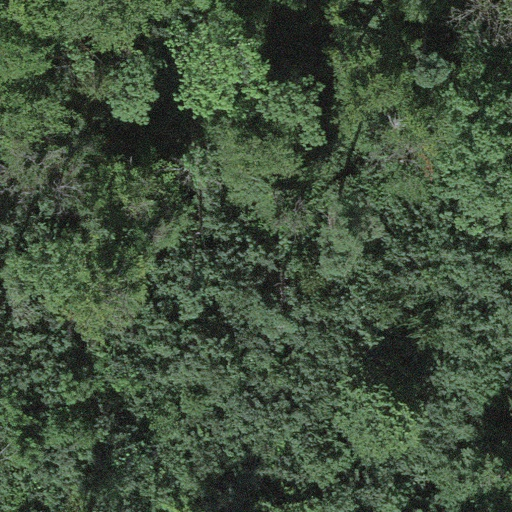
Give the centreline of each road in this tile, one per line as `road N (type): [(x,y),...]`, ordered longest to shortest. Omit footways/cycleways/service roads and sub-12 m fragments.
road 1 (track): [(0,383),(250,348),(395,294),(511,264)]
road 2 (track): [(91,511),(250,348)]
